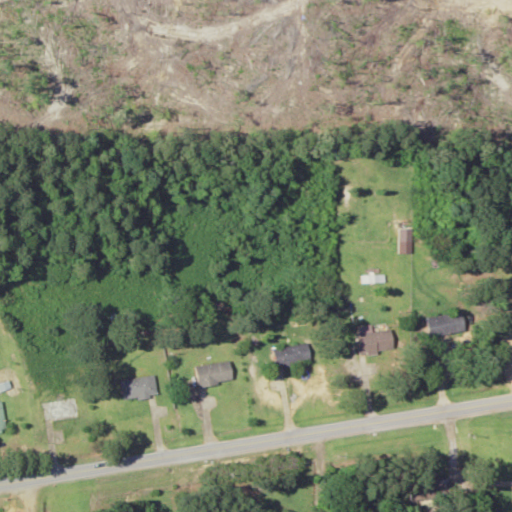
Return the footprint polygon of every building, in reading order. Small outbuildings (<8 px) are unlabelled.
[(426,317),(430,336),(466,329),(462,310),(426,317)] [(357,332),(358,352),(394,349),(393,329),(357,332)] [(273,348),(277,367),(311,359),(307,341),(273,348)] [(201,388),(234,377),(227,358),(194,369),(201,388)] [(121,379),(124,400),(157,395),(154,374),(121,379)] [(44,420),(79,418),(78,398),(43,399),(44,420)]
